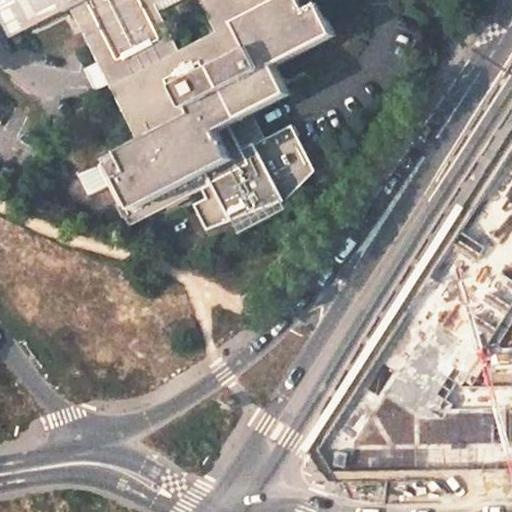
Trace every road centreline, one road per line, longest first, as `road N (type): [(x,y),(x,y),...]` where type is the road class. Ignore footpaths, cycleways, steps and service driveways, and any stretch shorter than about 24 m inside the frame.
road 1 (primary): [(502,37),(304,304),(224,375),(106,443)]
road 2 (primary): [(502,37),(488,75),(241,463)]
road 3 (primary): [(266,478),(511,89)]
road 4 (trunk): [(106,443),(54,405),(0,331)]
